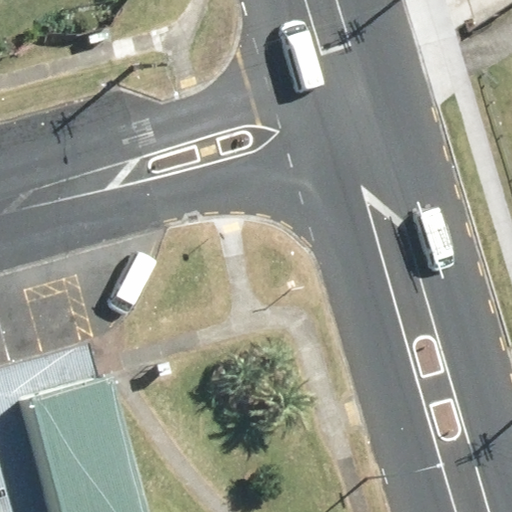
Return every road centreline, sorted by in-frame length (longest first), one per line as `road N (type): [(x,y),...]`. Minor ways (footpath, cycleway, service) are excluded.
road 1 (secondary): [(509,511),(376,107)]
road 2 (residential): [(376,107),(0,209)]
